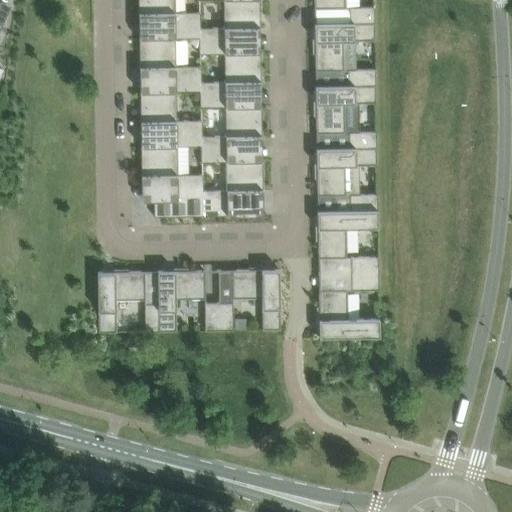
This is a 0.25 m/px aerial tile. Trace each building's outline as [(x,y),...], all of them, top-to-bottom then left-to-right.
[(139,0),(140,36),(152,36),(176,37),(190,37),(200,37),(200,28),(200,12),(175,12),(175,0),(139,0)] [(261,50),(260,0),(224,0),(225,28),(200,28),(200,37),(200,46),(201,53),(225,53),(249,51),(261,50)] [(350,7),(350,22),(375,22),(375,6),(350,7)] [(375,22),(350,22),(315,23),(315,40),(313,40),(313,53),(316,53),(316,70),(344,70),(344,40),(375,40),(375,22)] [(152,90),(177,91),(201,91),(201,81),(201,66),(176,66),(176,37),(152,36),(140,36),(141,90),(152,90)] [(196,46),(200,46),(200,37),(190,37),(190,41),(196,46)] [(249,51),(225,53),(225,81),(201,81),(201,91),(201,107),(226,107),(250,105),(262,104),(261,50),(249,51)] [(348,69),(348,85),(376,84),(376,69),(348,69)] [(376,84),(348,85),(316,85),(316,102),(314,103),(314,116),(317,116),(317,132),(345,132),(345,103),(376,102),(376,84)] [(141,90),(141,122),(142,144),(153,144),(178,145),(202,145),(202,136),(202,120),(177,120),(177,91),(152,90),(141,90)] [(263,158),(262,104),(250,105),(226,107),(226,136),(202,136),(202,145),(202,161),(227,160),(251,159),(263,158)] [(349,131),(349,147),(377,147),(377,131),(349,131)] [(203,215),(203,190),(202,174),(178,175),(178,145),(142,146),(142,200),(154,200),(155,214),(154,214),(154,216),(203,215)] [(377,147),(349,147),(317,148),(317,165),(315,165),(315,178),(318,178),(318,195),(346,194),(346,165),(377,164),(377,147)] [(263,160),(227,160),(227,190),(203,190),(203,215),(264,214),(263,160)] [(350,194),(350,210),(378,209),(378,193),(350,194)] [(378,209),(350,210),(318,210),(318,227),(316,227),(316,240),(318,240),(319,257),(347,257),(346,227),(378,227),(378,209)] [(351,256),(351,273),(379,272),(379,256),(351,256)] [(262,297),(263,329),(280,328),(280,268),(262,269),(262,266),(249,266),(249,269),(233,269),(233,297),(262,297)] [(158,270),(159,302),(159,330),(177,330),(176,298),(206,298),(205,270),(188,270),(188,267),(175,267),(175,270),(158,270)] [(115,271),(109,271),(98,271),(99,331),(117,331),(116,299),(146,299),(145,271),(128,271),(128,268),(115,268),(115,271)] [(379,289),(379,272),(351,273),(351,289),(379,289)] [(380,335),(380,318),(348,318),(347,289),(319,289),(320,306),(317,306),(317,319),(320,319),(320,336),(380,335)] [(233,301),(219,302),(220,329),(234,329),(233,301)] [(146,330),(159,330),(159,302),(145,303),(146,330)] [(206,329),(220,329),(219,302),(205,302),(206,329)] [(247,317),(235,317),(235,329),(247,329),(247,317)]
